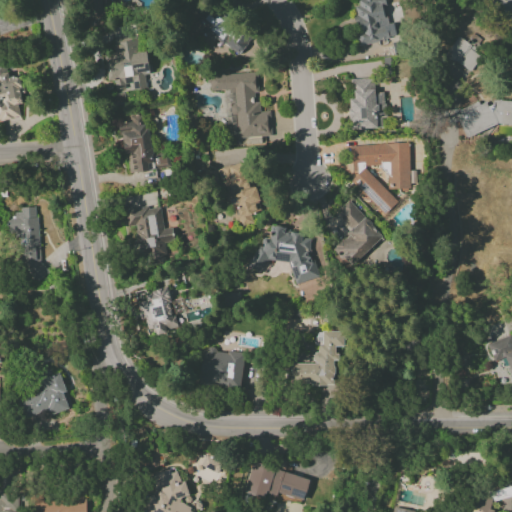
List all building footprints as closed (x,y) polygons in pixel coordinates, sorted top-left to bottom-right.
[(83,0),(85,17),(102,15),(100,0),(83,0)] [(359,46),(391,39),(383,7),(386,7),(384,0),(359,0),(361,5),(350,7),(359,46)] [(237,56),(248,42),(206,9),(195,24),(237,56)] [(458,36),(437,64),(453,77),(450,82),(456,87),(488,47),(472,34),(466,42),(458,36)] [(146,52),(135,53),(133,36),(113,39),(114,53),(103,54),(106,81),(114,80),(114,88),(132,86),(132,90),(145,88),(144,73),(148,73),(146,52)] [(19,76),(7,78),(6,72),(0,72),(0,119),(19,117),(17,105),(22,104),(19,76)] [(271,137),(269,111),(259,111),(258,102),(257,102),(255,72),(208,75),(209,91),(223,90),(225,124),(232,123),(233,140),(271,137)] [(382,92),(373,93),(373,78),(350,79),(351,98),(348,98),(349,129),(384,128),(382,92)] [(511,101),(492,100),(491,105),(474,103),(457,110),(449,109),(441,112),(445,122),(459,123),(465,137),(497,125),(511,126),(511,101)] [(127,173),(167,167),(165,153),(150,156),(144,113),(129,115),(129,121),(120,123),(127,173)] [(350,146),(351,172),(360,172),(350,181),(380,214),(385,214),(397,203),(366,168),(366,166),(380,166),(381,168),(387,175),(387,186),(391,190),(410,189),(408,143),(350,146)] [(222,167),(233,227),(255,222),(251,203),(258,202),(255,187),(246,188),(241,163),(222,167)] [(381,237),(349,201),(335,213),(351,231),(332,248),(348,267),(381,237)] [(124,210),(126,227),(132,227),(136,256),(146,255),(147,265),(161,264),(159,247),(173,245),(171,228),(162,229),(160,206),(124,210)] [(23,280),(42,278),(36,207),(20,208),(21,212),(13,213),(13,218),(6,219),(7,233),(18,232),(23,280)] [(293,283),(316,277),(308,248),(309,246),(310,239),(302,238),(300,233),(290,232),(280,226),(271,226),(270,235),(268,238),(263,240),(262,246),(256,247),(246,265),(259,273),(267,260),(288,262),(293,283)] [(137,303),(141,321),(145,319),(148,332),(176,325),(167,288),(143,293),(145,301),(137,303)] [(334,385),(334,347),(342,347),(342,332),(314,332),(314,364),(290,364),(290,385),(334,385)] [(486,344),(493,362),(504,358),(511,383),(511,339),(511,336),(486,344)] [(243,353),(202,348),(198,384),(239,390),(243,353)] [(60,373),(51,375),(49,368),(33,373),(39,393),(17,399),(23,418),(46,411),(48,416),(71,408),(60,373)] [(220,461),(206,454),(200,465),(214,473),(220,461)] [(303,502),(309,478),(251,463),(243,494),(263,500),(266,492),(303,502)] [(197,511),(180,506),(188,484),(176,479),(177,476),(159,469),(143,511),(144,511),(197,511)] [(0,511),(11,511),(12,494),(0,493),(0,511)] [(27,497),(27,511),(85,511),(85,494),(27,497)] [(489,511),(492,503),(478,500),(474,511),(489,511)]
